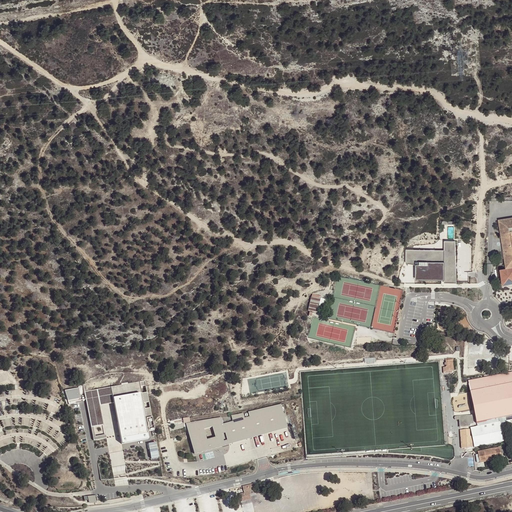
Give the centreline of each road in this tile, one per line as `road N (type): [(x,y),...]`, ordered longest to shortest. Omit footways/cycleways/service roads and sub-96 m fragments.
road 1 (track): [(479,268),(485,169),(477,121),(429,86),(350,77),(313,94),(281,94),(147,62),(78,88),(48,77),(0,41)]
road 2 (residential): [(511,471),(475,477),(409,465),(295,467),(112,510)]
road 3 (secondary): [(511,485),(383,511)]
